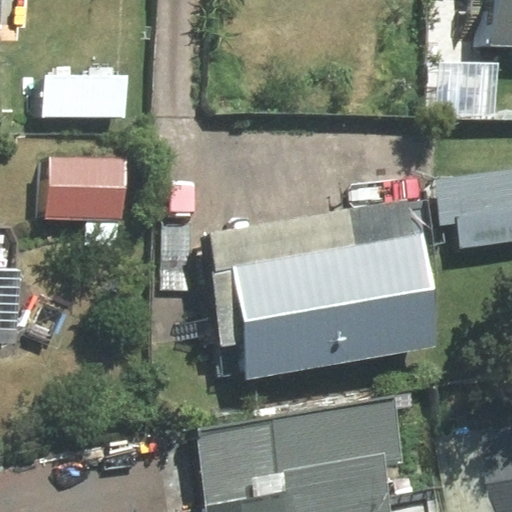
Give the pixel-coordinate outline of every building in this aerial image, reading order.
[(511,0),(467,0),(465,57),(511,59),(511,0)] [(35,168),(31,225),(76,229),(75,249),(104,251),(110,173),(35,168)] [(440,349),(420,200),(205,229),(221,347),(245,344),(250,375),(440,349)] [(511,209),(444,214),(447,253),(511,248),(511,209)] [(378,511),(372,472),(388,470),(378,408),(177,441),(188,511),(378,511)] [(511,511),(511,412),(452,419),(461,511),(511,511)]
